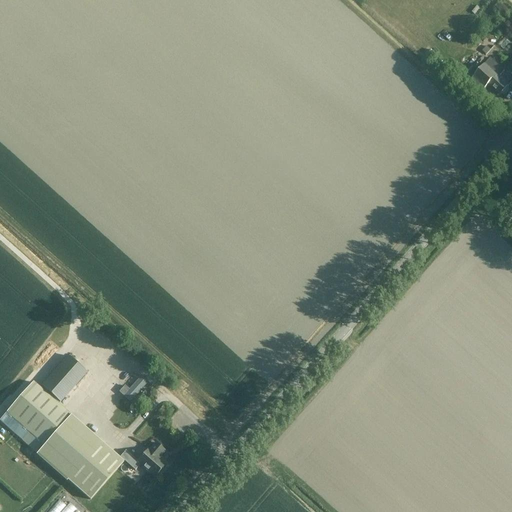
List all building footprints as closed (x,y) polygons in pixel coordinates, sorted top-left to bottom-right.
[(503,49),(510,42),(505,38),(499,45),(503,49)] [(487,54),(491,49),(486,46),(482,51),(487,54)] [(501,94),(508,86),(498,77),(504,71),(491,58),(468,83),(480,94),(489,84),(501,94)] [(40,389),(33,382),(6,412),(44,446),(71,416),(58,405),(87,373),(68,356),(41,386),(42,386),(40,389)] [(130,403),(147,384),(140,378),(130,390),(125,386),(119,393),(130,403)] [(71,416),(44,446),(37,453),(90,500),(117,469),(124,462),(122,461),(120,459),(71,416)] [(121,458),(120,459),(122,461),(123,460),(135,470),(140,464),(155,477),(165,465),(158,459),(165,451),(156,443),(149,451),(148,450),(138,462),(126,451),(120,457),(121,458)] [(73,511),(77,508),(70,502),(67,505),(59,499),(48,511),(73,511)]
